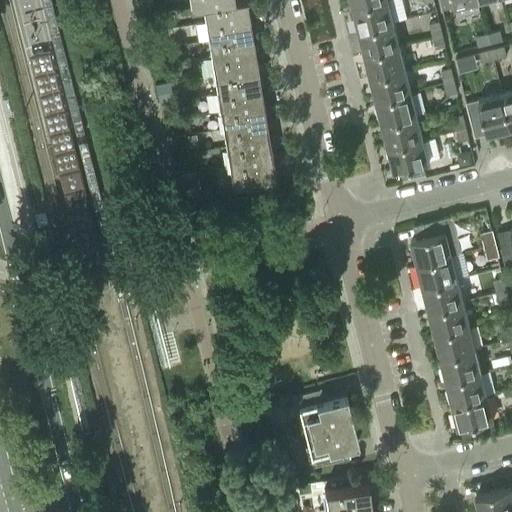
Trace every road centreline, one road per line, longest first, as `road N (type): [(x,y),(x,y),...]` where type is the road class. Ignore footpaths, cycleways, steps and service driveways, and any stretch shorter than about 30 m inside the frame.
road 1 (secondary): [(75,511),(0,205)]
road 2 (residential): [(404,472),(339,218)]
road 3 (residential): [(339,218),(283,0)]
road 4 (residential): [(339,218),(511,177)]
